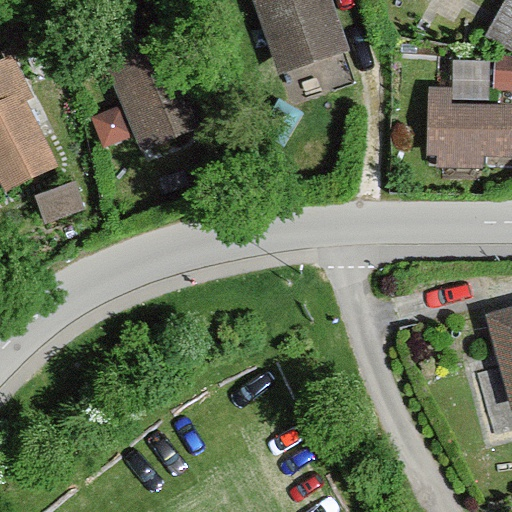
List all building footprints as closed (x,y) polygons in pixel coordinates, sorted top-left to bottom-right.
[(327,0),(249,0),(277,78),(346,55),(327,0)] [(511,0),(509,0),(489,37),(511,49),(511,0)] [(203,132),(174,45),(109,67),(139,154),(203,132)] [(0,108),(30,92),(9,55),(0,60),(0,108)] [(440,113),(505,113),(505,70),(440,69),(440,96),(440,113)] [(30,92),(0,108),(0,199),(3,204),(89,157),(47,83),(30,92)] [(428,155),(428,184),(477,184),(477,164),(504,164),(505,113),(440,113),(440,96),(411,96),(411,155),(428,155)] [(511,416),(511,316),(477,325),(501,419),(511,416)]
